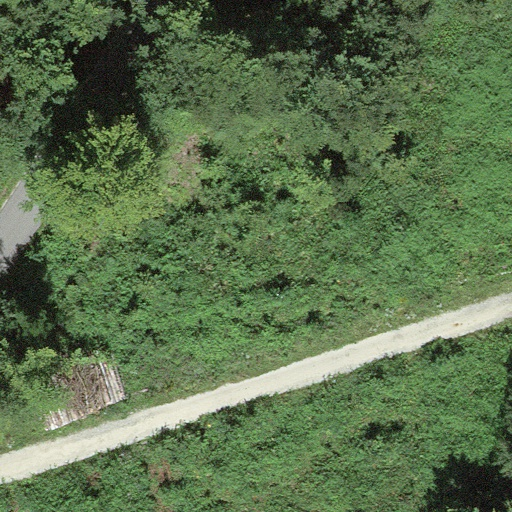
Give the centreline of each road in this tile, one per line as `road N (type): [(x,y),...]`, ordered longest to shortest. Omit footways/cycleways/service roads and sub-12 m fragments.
road 1 (track): [(511,292),(88,421),(0,430)]
road 2 (unclassified): [(0,236),(163,0)]
